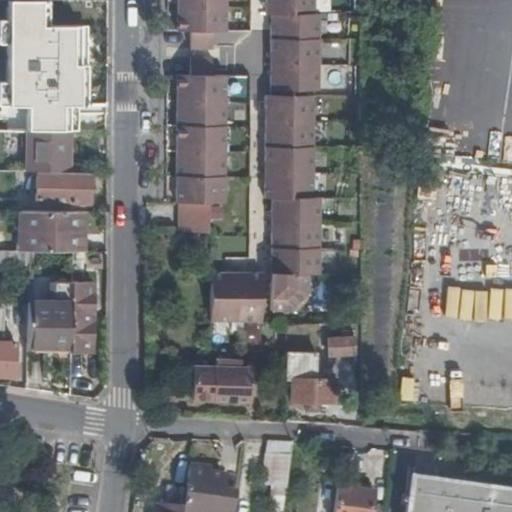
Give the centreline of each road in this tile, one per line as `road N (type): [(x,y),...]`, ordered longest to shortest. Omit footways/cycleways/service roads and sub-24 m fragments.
road 1 (residential): [(125,0),(124,425)]
road 2 (residential): [(124,425),(418,442)]
road 3 (residential): [(0,408),(124,425)]
